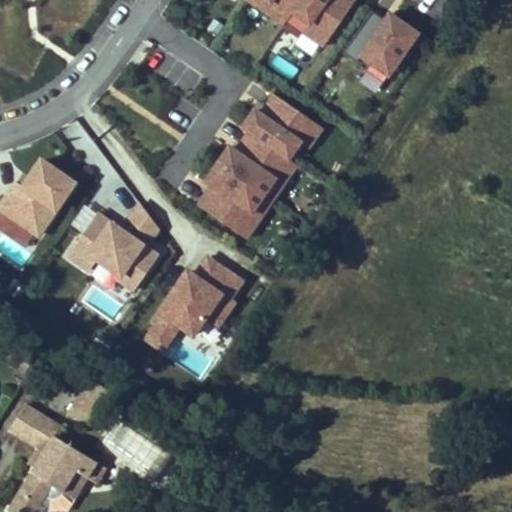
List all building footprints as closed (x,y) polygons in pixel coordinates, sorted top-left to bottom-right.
[(321,44),(351,0),(250,0),(281,20),(290,7),(309,20),(302,31),(321,44)] [(387,72),(419,26),(388,5),(356,50),(387,72)] [(322,123),(271,88),(258,107),(250,101),(237,120),(250,129),(239,146),(230,139),(204,176),(213,182),(199,201),(248,235),(298,163),(284,153),(297,135),(308,142),(322,123)] [(39,150),(16,187),(9,182),(0,195),(0,211),(39,236),(78,175),(39,150)] [(97,259),(134,286),(159,251),(99,209),(66,253),(89,269),(97,259)] [(243,278),(204,250),(191,269),(183,264),(154,305),(162,310),(143,337),(162,350),(181,324),(191,331),(204,313),(213,320),(243,278)] [(19,351),(34,359),(37,354),(22,345),(19,351)] [(34,359),(19,351),(10,366),(25,375),(34,359)] [(98,396),(102,398),(105,393),(90,380),(84,390),(97,398),(98,396)] [(97,398),(84,390),(69,413),(86,423),(100,401),(97,398)] [(63,425),(28,404),(22,413),(35,421),(24,440),(46,453),(12,509),(15,511),(46,511),(48,510),(43,506),(55,486),(65,493),(78,472),(90,479),(99,462),(57,436),(63,425)] [(22,413),(10,432),(24,440),(35,421),(22,413)] [(98,484),(108,467),(99,462),(90,479),(98,484)] [(65,493),(77,499),(90,479),(78,472),(65,493)]
